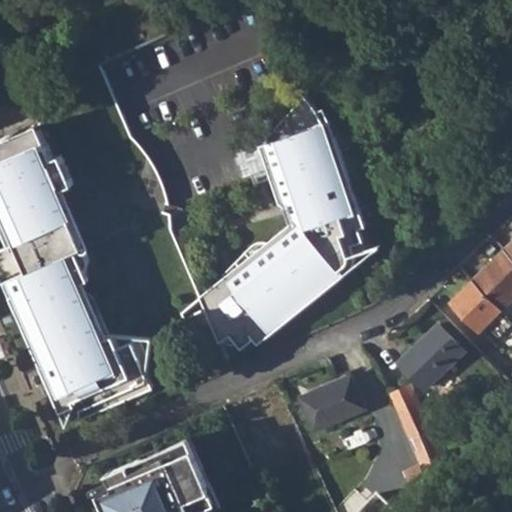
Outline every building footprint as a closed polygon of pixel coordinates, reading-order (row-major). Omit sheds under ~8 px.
[(78,0),(107,64),(153,44),(134,0),(78,0)] [(134,0),(153,44),(183,31),(169,0),(134,0)] [(0,111),(21,104),(0,55),(0,111)] [(302,217),(198,298),(218,344),(230,338),(240,351),(253,340),(256,345),(347,274),(354,263),(354,255),(351,245),(363,241),(359,229),(367,227),(338,139),(329,142),(327,133),(325,126),(322,119),(319,112),(313,103),(307,97),(261,147),(280,207),(296,202),(302,217)] [(338,139),(332,123),(325,126),(327,133),(329,142),(338,139)] [(103,339),(86,298),(79,282),(90,279),(86,269),(78,250),(85,247),(62,190),(75,184),(63,155),(55,158),(50,144),(43,147),(37,132),(35,126),(19,138),(17,134),(7,136),(0,140),(0,211),(6,213),(18,239),(0,247),(0,264),(61,410),(79,416),(83,415),(152,388),(146,374),(132,341),(118,347),(113,335),(111,336),(103,339)] [(50,144),(44,129),(37,132),(43,147),(50,144)] [(354,255),(367,251),(363,241),(351,245),(354,255)] [(78,250),(86,269),(87,268),(89,261),(89,259),(85,247),(78,250)] [(474,278),(502,309),(511,298),(511,253),(506,247),(474,278)] [(478,332),(502,309),(474,278),(449,302),(478,332)] [(111,336),(97,299),(86,298),(103,339),(111,336)] [(511,298),(502,309),(511,318),(511,316),(511,298)] [(402,364),(427,387),(466,350),(439,323),(410,351),(413,353),(402,364)] [(132,341),(146,374),(149,357),(140,338),(132,341)] [(300,395),(314,428),(364,404),(350,372),(300,395)] [(229,402),(245,435),(254,431),(248,419),(279,405),(282,411),(288,408),(277,382),(229,402)] [(431,491),(432,493),(450,475),(409,384),(390,393),(420,465),(431,491)] [(107,511),(205,511),(220,506),(189,435),(106,471),(99,493),(107,511)] [(253,455),(262,473),(275,468),(266,449),(253,455)] [(414,498),(431,491),(420,465),(404,472),(414,498)] [(392,511),(376,497),(361,511),(392,511)]
